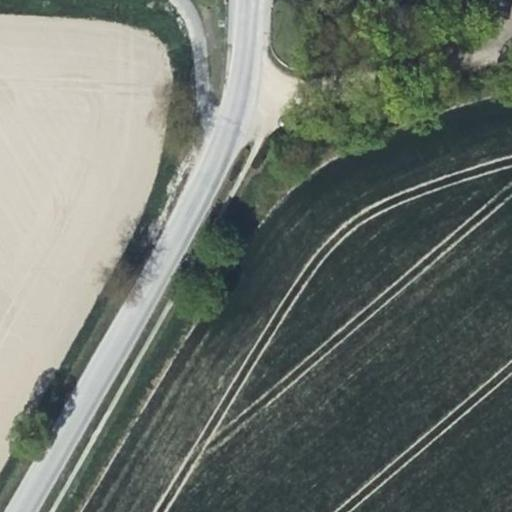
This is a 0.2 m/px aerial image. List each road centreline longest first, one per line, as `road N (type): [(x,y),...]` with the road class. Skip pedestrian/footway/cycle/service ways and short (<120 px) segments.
road 1 (tertiary): [(18,511),(198,186),(224,127),(246,0)]
road 2 (track): [(511,47),(224,127)]
